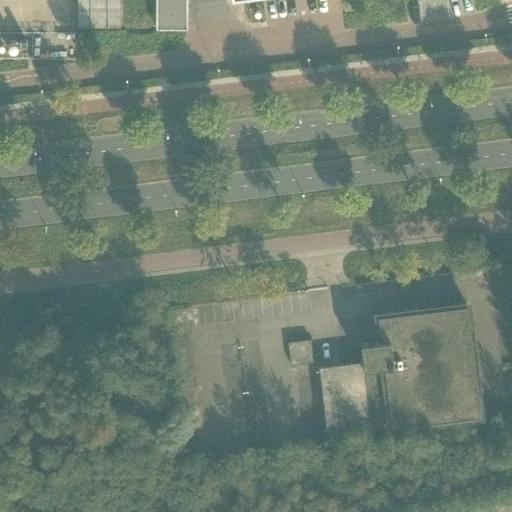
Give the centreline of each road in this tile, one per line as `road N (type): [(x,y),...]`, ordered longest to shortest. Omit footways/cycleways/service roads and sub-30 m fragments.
road 1 (unclassified): [(0,85),(468,27),(511,14)]
road 2 (unclassified): [(0,284),(511,220)]
road 3 (secondary): [(511,101),(0,164)]
road 4 (secondary): [(0,216),(511,154)]
